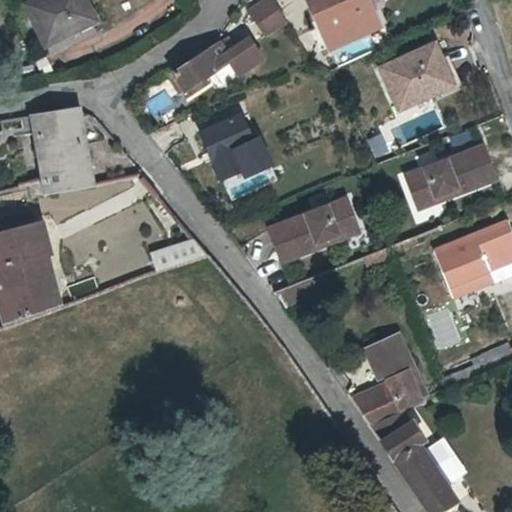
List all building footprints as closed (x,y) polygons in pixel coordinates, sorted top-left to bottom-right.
[(71,18),(96,6),(92,0),(32,0),(46,30),(71,18)] [(283,26),(266,0),(246,14),(262,39),(283,26)] [(310,0),(333,48),(373,30),(360,0),(310,0)] [(380,27),(368,0),(360,0),(373,30),(380,27)] [(96,6),(71,18),(46,30),(50,37),(83,20),(86,24),(100,16),(96,6)] [(385,38),(380,27),(373,30),(333,48),(337,59),(385,38)] [(218,44),(231,63),(239,76),(260,63),(246,41),(235,48),(228,37),(218,44)] [(174,73),(175,75),(168,79),(177,93),(184,89),(186,91),(231,63),(218,44),(174,73)] [(442,65),(434,47),(384,68),(402,107),(454,84),(446,64),(442,65)] [(36,126),(41,151),(46,179),(49,194),(96,186),(96,185),(81,110),(76,108),(27,117),(29,127),(36,126)] [(241,116),(201,135),(222,179),(262,160),(241,116)] [(151,131),(161,150),(183,139),(174,119),(151,131)] [(455,187),(457,193),(496,178),(483,146),(408,174),(418,200),(455,187)] [(421,207),(457,193),(455,187),(418,200),(421,207)] [(282,260),(319,246),(317,240),(356,225),(345,199),(270,228),(282,260)] [(511,234),(508,224),(434,252),(454,299),(493,285),(494,288),(511,280),(511,234)] [(358,231),(356,225),(317,240),(319,246),(358,231)] [(58,304),(38,227),(0,236),(0,290),(8,322),(58,304)] [(154,273),(200,257),(193,237),(147,252),(154,273)] [(317,293),(309,278),(274,292),(286,308),(317,293)] [(417,391),(424,389),(393,317),(362,331),(380,375),(384,373),(386,378),(349,393),(370,424),(404,410),(422,402),(417,391)] [(429,399),(424,389),(417,391),(422,402),(429,399)] [(404,410),(370,424),(429,511),(439,511),(458,500),(456,498),(420,447),(427,442),(404,410)]
